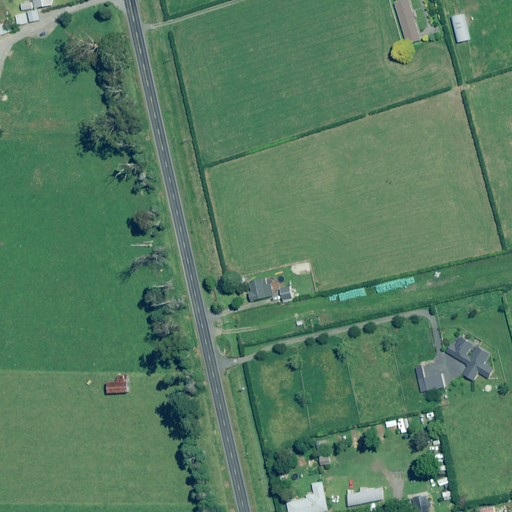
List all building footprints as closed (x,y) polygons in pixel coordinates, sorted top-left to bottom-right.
[(34,0),(33,0),(35,9),(38,8),(55,5),(53,0),(34,0)] [(415,10),(413,10),(410,0),(409,0),(396,4),(407,43),(422,39),(416,18),(417,17),(415,10)] [(41,20),(39,11),(29,12),(31,22),(41,20)] [(29,23),(27,13),(17,16),(19,26),(29,23)] [(465,14),(450,18),(456,43),(471,40),(465,14)] [(0,36),(12,32),(9,22),(0,25),(0,36)] [(268,284),(266,277),(250,282),(253,292),(249,293),(252,302),(275,296),(272,283),(268,284)] [(294,298),(292,287),(281,289),(283,300),(294,298)] [(474,345),(462,337),(456,347),(452,344),(448,352),(469,365),(464,375),(474,381),(479,373),(490,380),(496,370),(485,364),(491,354),(478,346),(471,357),(468,355),(474,345)] [(445,374),(425,377),(428,391),(447,387),(445,374)] [(131,393),(131,376),(119,377),(119,382),(109,383),(110,394),(131,393)] [(486,392),(487,393),(488,393),(489,393),(490,392),(491,392),(492,391),(492,390),(492,389),(492,388),(492,387),(491,386),(490,385),(489,385),(488,385),(487,385),(486,385),(486,386),(485,386),(485,387),(484,387),(484,388),(484,389),(484,390),(484,391),(485,391),(485,392),(486,392)] [(332,464),(331,457),(320,459),(321,466),(332,464)] [(280,500),(282,511),(303,511),(323,508),(317,480),(306,482),(309,493),(280,500)] [(378,485),(344,492),(347,504),(381,497),(378,485)] [(452,499),(450,491),(442,493),(444,501),(452,499)] [(423,492),(409,496),(413,511),(427,508),(423,492)]
